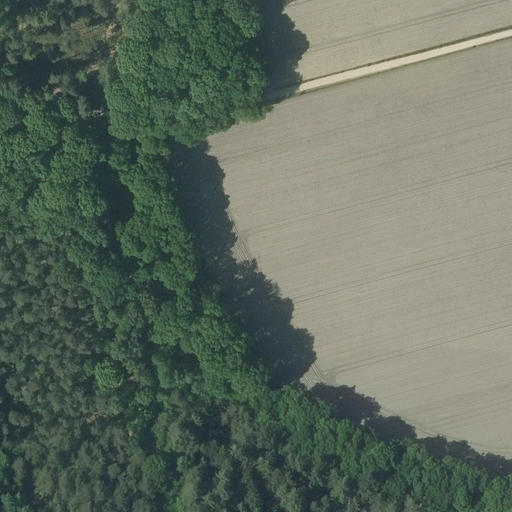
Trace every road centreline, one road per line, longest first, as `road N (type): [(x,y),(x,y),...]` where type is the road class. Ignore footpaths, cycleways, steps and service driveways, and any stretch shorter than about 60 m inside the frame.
road 1 (track): [(130,126),(157,127),(511,32)]
road 2 (track): [(130,126),(129,86),(148,0)]
